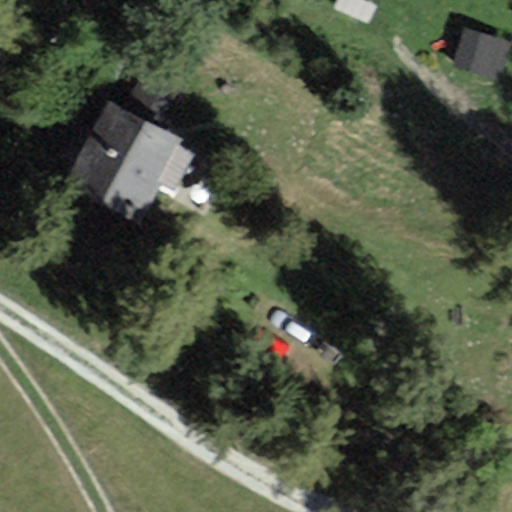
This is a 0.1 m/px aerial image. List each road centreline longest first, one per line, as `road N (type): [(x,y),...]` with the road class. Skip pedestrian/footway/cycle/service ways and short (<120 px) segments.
road 1 (track): [(0,299),(228,453),(336,511)]
road 2 (track): [(98,511),(41,406),(0,352)]
